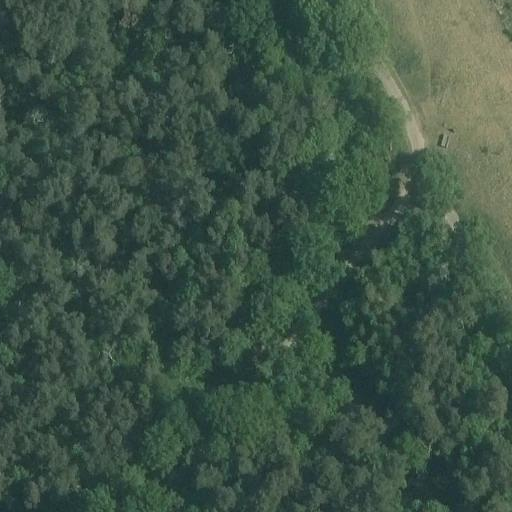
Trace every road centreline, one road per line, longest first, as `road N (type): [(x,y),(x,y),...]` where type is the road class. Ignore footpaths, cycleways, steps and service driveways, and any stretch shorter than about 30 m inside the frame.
road 1 (track): [(142,511),(419,156)]
road 2 (track): [(327,0),(419,156)]
road 3 (unclassified): [(511,309),(419,156)]
